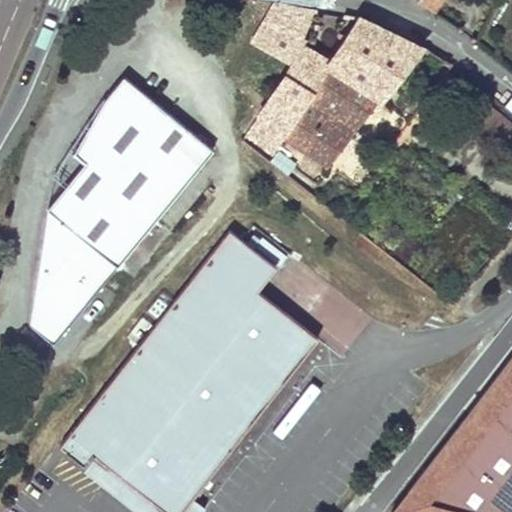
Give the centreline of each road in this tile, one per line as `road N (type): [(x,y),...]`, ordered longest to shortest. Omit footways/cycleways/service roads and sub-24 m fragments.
road 1 (residential): [(363,0),(415,21),(511,94)]
road 2 (secondary): [(0,128),(60,0)]
